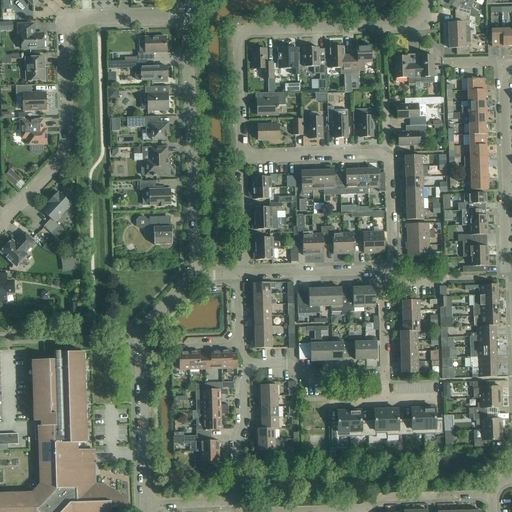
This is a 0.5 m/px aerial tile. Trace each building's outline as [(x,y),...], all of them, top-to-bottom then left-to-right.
[(459,0),(461,1),(455,11),(470,15),(472,5),(474,1),(471,0),(459,0)] [(470,15),(455,11),(455,23),(448,23),(449,36),(470,36),(469,28),(469,23),(468,23),(470,15)] [(0,29),(13,29),(12,22),(10,22),(2,22),(0,21),(0,29)] [(34,31),(35,31),(34,24),(18,24),(18,38),(21,38),(22,49),(44,49),(44,34),(34,34),(34,31)] [(511,46),(511,29),(502,30),(503,48),(508,48),(507,46),(511,46)] [(503,48),(502,30),(491,30),(492,47),(499,47),(499,48),(503,48)] [(470,36),(449,36),(449,48),(456,48),(456,55),(469,55),(469,48),(470,48),(470,36)] [(138,57),(126,58),(126,61),(131,61),(138,60),(146,60),(154,60),(154,53),(166,53),(166,37),(145,37),(145,42),(139,42),(139,53),(138,53),(138,57)] [(357,58),(351,58),(351,71),(365,71),(364,63),(372,63),(371,46),(357,47),(357,58)] [(351,71),(351,58),(344,58),(344,47),(330,47),(330,57),(330,68),(340,68),(340,74),(344,74),(351,74),(351,71)] [(326,80),(325,69),(325,59),(319,59),(319,48),(304,48),(304,68),(313,68),(314,75),(320,75),(320,80),(326,80)] [(263,79),(274,79),(274,63),(267,63),(267,49),(253,50),(253,69),(262,69),(263,79)] [(300,75),(299,65),(299,55),(292,55),(292,49),(278,49),(279,70),(292,70),(292,75),(300,75)] [(21,53),(10,53),(10,54),(0,54),(1,62),(10,62),(10,58),(21,58),(21,53)] [(420,68),(414,68),(414,82),(415,82),(420,82),(421,81),(421,77),(434,77),(433,56),(420,56),(420,68)] [(43,65),(45,65),(44,57),(25,58),(26,73),(27,73),(27,80),(26,80),(26,81),(45,80),(45,69),(44,69),(43,65)] [(414,82),(414,68),(408,68),(408,57),(394,57),(395,78),(408,78),(408,84),(415,84),(415,82),(414,82)] [(126,61),(111,61),(111,66),(126,66),(126,69),(131,68),(134,68),(134,77),(137,80),(141,80),(157,80),(167,79),(167,66),(146,67),(146,60),(138,60),(131,61),(126,61)] [(468,91),(486,90),(486,86),(484,86),(484,79),(467,79),(468,91)] [(46,93),(32,94),(31,86),(16,86),(16,94),(23,94),(24,110),(46,110),(46,93)] [(148,97),(148,111),(168,110),(168,96),(160,96),(159,87),(145,87),(145,97),(148,97)] [(117,89),(108,89),(108,98),(117,98),(117,89)] [(486,90),(468,91),(468,102),(485,101),(485,95),(486,95),(486,90)] [(275,93),(268,93),(268,100),(257,100),(257,115),(278,115),(278,106),(286,105),(285,93),(275,93)] [(440,98),(423,98),(408,99),(409,105),(397,105),(398,119),(419,118),(418,105),(441,104),(440,98)] [(485,101),(468,102),(468,113),(487,112),(487,108),(485,108),(485,101)] [(328,113),(328,117),(328,127),(334,127),(334,138),(348,138),(347,117),(334,117),(334,112),(328,113)] [(353,112),(353,116),(353,126),(359,126),(360,138),(373,137),(373,116),(359,116),(359,112),(353,112)] [(487,117),(487,112),(468,113),(469,124),(486,123),(485,117),(487,117)] [(303,120),(303,128),(309,128),(309,139),(323,139),(322,117),(309,118),(309,113),(302,113),(303,120)] [(149,117),(127,118),(127,128),(143,127),(143,133),(146,133),(146,141),(157,140),(167,140),(166,133),(169,133),(169,125),(159,125),(159,117),(149,117)] [(47,129),(43,130),(43,120),(21,121),(22,139),(28,138),(28,145),(31,145),(31,150),(34,153),(39,153),(43,149),(43,145),(47,144),(47,129)] [(303,135),(303,128),(303,120),(293,120),(293,136),(303,135)] [(486,130),(486,123),(469,124),(469,135),(488,134),(487,130),(486,130)] [(279,125),(268,125),(258,125),(258,140),(279,140),(279,125)] [(426,126),(419,126),(409,126),(409,132),(398,132),(398,146),(420,145),(419,138),(426,138),(426,126)] [(488,134),(469,135),(470,146),(486,145),(486,139),(488,139),(488,134)] [(487,152),(486,145),(470,146),(470,157),(488,156),(488,152),(487,152)] [(142,148),(134,148),(134,160),(142,160),(145,160),(145,176),(158,176),(168,175),(167,147),(157,147),(149,148),(142,148)] [(402,167),(422,166),(422,155),(405,156),(405,163),(402,163),(402,167)] [(489,161),(488,156),(470,157),(470,168),(487,167),(487,161),(489,161)] [(426,166),(422,166),(402,167),(402,171),(405,171),(405,177),(422,177),(427,177),(426,166)] [(487,167),(470,168),(471,179),(489,179),(489,174),(487,174),(487,167)] [(9,168),(2,176),(14,186),(21,179),(9,168)] [(367,169),(357,170),(357,189),(364,188),(364,193),(368,193),(367,169)] [(379,169),(367,169),(368,193),(368,188),(379,188),(379,192),(385,192),(384,173),(379,173),(379,169)] [(357,189),(357,170),(345,170),(346,174),(340,175),(340,189),(341,195),(357,195),(357,189)] [(313,190),(312,171),(301,172),(302,191),(313,190)] [(324,190),(323,171),(312,171),(313,190),(324,190)] [(340,189),(340,175),(334,175),(334,171),(323,171),(324,190),(324,195),(335,194),(335,189),(340,189)] [(253,189),(271,189),(270,182),(277,181),(277,175),(270,175),(270,177),(253,177),(253,189)] [(289,176),(287,176),(287,187),(296,187),(296,176),(289,176)] [(422,177),(405,177),(406,184),(403,185),(403,188),(423,188),(422,177)] [(489,179),(471,179),(471,190),(488,190),(488,183),(489,183),(489,179)] [(155,181),(139,181),(140,191),(149,190),(149,206),(158,205),(158,207),(164,207),(164,205),(171,205),(170,189),(164,189),(163,187),(156,187),(155,181)] [(423,198),(423,188),(403,188),(403,193),(406,193),(406,199),(423,198)] [(271,189),(253,189),(253,193),(251,193),(251,197),(253,198),(253,200),(271,199),(271,189)] [(53,200),(42,211),(51,219),(44,227),(52,234),(55,231),(59,226),(55,222),(71,204),(67,200),(67,197),(64,197),(60,193),(59,194),(58,192),(51,199),(53,200)] [(464,194),(464,203),(458,204),(459,211),(464,211),(479,210),(479,204),(487,204),(486,193),(464,194)] [(423,198),(406,199),(406,205),(403,206),(404,210),(423,209),(423,198)] [(254,220),(272,219),(272,213),(281,212),(281,204),(269,204),(269,207),(254,208),(254,209),(252,210),(252,214),(254,215),(254,220)] [(424,220),(423,209),(404,210),(404,214),(407,214),(407,220),(424,220)] [(479,215),(479,210),(464,211),(464,216),(468,216),(469,226),(487,225),(487,215),(479,215)] [(165,217),(149,217),(149,220),(147,220),(144,217),(139,218),(137,220),(137,225),(140,228),(145,228),(148,225),(150,225),(152,228),(154,228),(154,244),(154,245),(172,245),(172,227),(166,227),(165,217)] [(272,219),(254,220),(254,223),(252,224),(252,228),(254,228),(254,230),(272,229),(272,219)] [(407,235),(435,234),(434,231),(429,231),(429,224),(407,224),(407,235)] [(487,225),(469,226),(469,235),(462,235),(462,242),(465,241),(480,241),(480,235),(488,235),(487,225)] [(334,226),(328,227),(328,241),(333,240),(333,255),(343,254),(342,234),(334,234),(334,226)] [(322,235),(312,235),(313,255),(324,255),(323,241),(328,241),(328,227),(321,227),(322,235)] [(374,253),(373,232),(363,233),(364,254),(374,253)] [(384,232),(373,232),(374,253),(384,253),(384,232)] [(16,244),(15,243),(12,240),(1,252),(16,267),(16,266),(14,264),(20,258),(22,260),(27,255),(25,253),(35,242),(25,233),(18,240),(18,241),(16,244)] [(342,234),(343,254),(354,254),(354,234),(342,234)] [(435,234),(407,235),(408,246),(429,246),(429,239),(435,239),(435,234)] [(313,255),(312,235),(302,236),(303,256),(313,255)] [(255,250),(273,249),(279,249),(279,242),(273,242),(273,238),(255,238),(255,250)] [(480,241),(465,241),(466,257),(470,257),(488,256),(488,246),(481,246),(480,241)] [(45,244),(42,249),(52,256),(55,250),(45,244)] [(78,260),(77,245),(69,254),(78,260)] [(429,246),(408,246),(408,257),(435,256),(435,252),(430,252),(429,246)] [(273,249),(255,250),(255,260),(274,260),(273,249)] [(488,256),(470,257),(470,267),(462,267),(462,273),(481,272),(481,266),(489,266),(488,256)] [(1,303),(3,303),(7,303),(6,294),(14,293),(14,281),(7,281),(7,274),(0,274),(0,306),(0,307),(1,305),(1,303)] [(252,295),(270,295),(270,283),(252,283),(252,284),(249,285),(249,290),(252,291),(252,295)] [(480,296),(500,296),(500,292),(497,292),(497,285),(487,285),(465,286),(465,291),(474,290),(474,289),(479,289),(480,296)] [(353,290),(347,290),(348,310),(353,310),(353,308),(364,307),(364,287),(353,288),(353,290)] [(364,287),(364,307),(376,307),(375,287),(364,287)] [(331,312),(330,288),(320,289),(320,306),(331,306),(331,312)] [(348,310),(347,290),(342,290),(341,288),(330,288),(331,312),(342,312),(342,316),(348,316),(348,310)] [(309,291),(303,292),(303,307),(309,307),(309,310),(312,313),(320,312),(320,306),(320,289),(308,289),(309,291)] [(270,300),(270,295),(252,295),(252,305),(252,306),(270,305),(276,305),(275,301),(274,300),(270,300)] [(500,296),(480,296),(474,297),(474,307),(498,306),(498,298),(500,298),(500,296)] [(400,311),(419,311),(419,300),(402,301),(402,307),(399,307),(400,311)] [(252,306),(252,305),(250,306),(250,312),(253,313),(253,316),(271,316),(270,305),(252,306)] [(498,306),(474,307),(474,317),(500,316),(500,312),(498,312),(498,306)] [(419,311),(400,311),(400,316),(403,315),(403,321),(420,321),(419,311)] [(271,316),(253,316),(253,327),(271,327),(271,316)] [(500,318),(500,316),(474,317),(475,326),(477,326),(497,326),(499,326),(498,318),(500,318)] [(446,318),(441,318),(441,327),(452,327),(452,318),(446,318)] [(420,321),(403,321),(403,327),(400,327),(400,332),(420,331),(420,321)] [(497,326),(477,326),(477,333),(471,334),(471,337),(495,336),(495,329),(497,329),(497,326)] [(271,327),(253,327),(251,328),(251,334),(253,334),(253,338),(271,338),(271,327)] [(420,331),(400,332),(400,338),(397,338),(398,342),(417,341),(417,332),(420,332),(420,331)] [(495,343),(495,336),(471,337),(471,340),(477,340),(478,347),(497,347),(497,343),(495,343)] [(271,338),(253,338),(254,349),(272,348),(271,338)] [(442,348),(448,348),(450,348),(454,348),(454,338),(448,338),(441,338),(442,348)] [(365,340),(366,360),(377,359),(377,339),(365,340)] [(349,358),(349,343),(343,343),(343,340),(332,341),(333,361),(344,360),(344,358),(349,358)] [(354,342),(349,343),(349,358),(355,358),(355,360),(366,360),(365,340),(354,340),(354,342)] [(333,361),(332,341),(332,343),(321,343),(322,361),(333,361)] [(417,352),(417,341),(398,342),(398,346),(401,346),(401,352),(417,352)] [(322,361),(321,343),(299,344),(299,360),(311,359),(311,361),(322,361)] [(497,347),(478,347),(478,354),(472,354),(472,358),(496,357),(496,349),(498,349),(497,347)] [(450,359),(450,348),(448,348),(442,348),(442,359),(446,359),(450,359)] [(190,370),(189,352),(180,352),(180,349),(175,350),(175,357),(179,357),(180,370),(190,370)] [(76,443),(86,443),(83,352),(62,353),(62,360),(61,360),(60,351),(56,352),(56,360),(33,361),(35,421),(42,421),(42,426),(47,426),(48,433),(61,432),(61,438),(65,438),(65,443),(76,443)] [(206,369),(205,354),(200,355),(199,351),(189,352),(190,370),(206,369)] [(211,354),(205,354),(206,369),(221,369),(221,351),(211,351),(211,354)] [(221,351),(221,369),(227,369),(228,373),(233,373),(233,369),(237,369),(237,354),(231,354),(231,351),(221,351)] [(417,352),(401,352),(401,358),(398,358),(398,363),(418,362),(417,352)] [(496,363),(496,357),(472,358),(472,361),(478,361),(478,368),(498,367),(498,363),(496,363)] [(450,359),(446,359),(442,359),(441,359),(441,369),(442,369),(447,369),(447,368),(452,368),(452,359),(450,359)] [(418,362),(398,363),(398,367),(401,367),(401,373),(418,372),(418,362)] [(498,367),(478,368),(472,368),(472,378),(479,377),(479,378),(497,377),(496,370),(498,370),(498,367)] [(293,396),(296,396),(296,381),(288,382),(288,396),(293,396)] [(480,398),(501,397),(501,387),(486,387),(486,381),(472,382),(472,388),(473,398),(480,398)] [(259,397),(277,396),(277,385),(259,385),(259,397)] [(203,401),(220,400),(220,395),(228,395),(228,390),(206,390),(203,390),(202,390),(196,390),(196,401),(203,401)] [(278,407),(277,396),(259,397),(260,408),(278,407)] [(501,397),(480,398),(480,403),(477,403),(477,408),(473,408),(473,414),(487,414),(487,408),(502,408),(501,397)] [(203,401),(196,401),(196,410),(229,409),(229,405),(221,405),(220,400),(203,401)] [(278,407),(260,408),(258,409),(258,414),(260,415),(260,418),(278,418),(278,407)] [(291,418),(297,417),(296,407),(288,407),(289,418),(291,418)] [(412,422),(405,422),(406,435),(424,434),(423,408),(411,409),(412,422)] [(435,408),(423,408),(424,434),(443,434),(442,421),(436,421),(435,408)] [(229,414),(229,409),(196,410),(200,421),(203,421),(221,420),(221,414),(229,414)] [(398,409),(386,410),(387,436),(406,435),(405,422),(399,423),(398,409)] [(375,423),(368,424),(369,436),(376,436),(376,434),(386,433),(387,436),(386,410),(374,410),(375,423)] [(338,425),(331,425),(332,446),(340,445),(339,437),(350,437),(349,411),(337,412),(338,425)] [(361,411),(349,411),(350,437),(369,436),(368,424),(362,424),(361,411)] [(487,414),(473,414),(473,421),(481,420),(481,430),(502,430),(502,428),(504,428),(504,421),(502,421),(502,419),(487,420),(487,414)] [(278,418),(260,418),(260,421),(258,422),(258,428),(260,429),(275,429),(278,429),(278,418)] [(221,420),(203,421),(204,425),(197,425),(197,436),(211,436),(211,430),(221,430),(221,420)] [(47,426),(42,426),(39,426),(40,445),(41,445),(41,454),(40,454),(40,468),(42,468),(42,479),(41,479),(41,484),(33,493),(25,494),(25,495),(16,495),(16,494),(2,494),(3,496),(0,495),(0,511),(111,511),(111,506),(128,506),(123,499),(117,494),(110,489),(103,486),(95,484),(88,485),(88,470),(94,470),(94,449),(76,450),(76,443),(65,443),(65,438),(61,438),(61,432),(48,433),(47,426)] [(260,429),(256,429),(257,440),(275,440),(275,429),(260,429)] [(502,430),(481,430),(481,440),(474,440),(474,447),(488,446),(488,441),(503,440),(502,430)] [(18,434),(0,434),(0,444),(18,444),(18,434)] [(211,436),(197,436),(183,436),(183,437),(183,442),(201,442),(201,452),(219,451),(219,441),(211,441),(211,436)] [(275,440),(257,440),(257,444),(255,444),(255,449),(257,450),(257,451),(260,451),(260,457),(274,457),(281,456),(280,439),(275,440)] [(219,451),(201,452),(201,457),(194,457),(194,469),(212,468),(212,461),(219,461),(219,451)]
